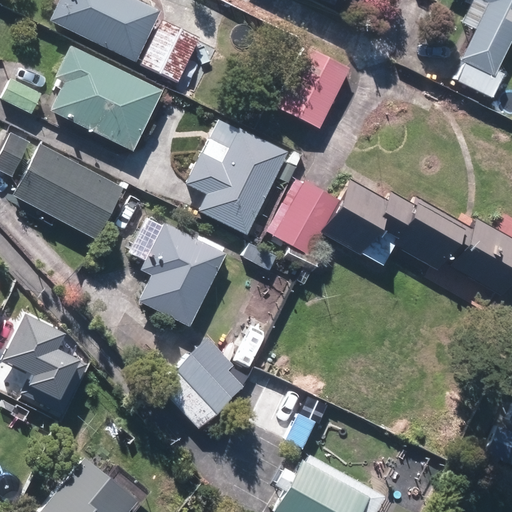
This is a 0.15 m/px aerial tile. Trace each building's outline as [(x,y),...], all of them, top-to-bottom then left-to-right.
[(154,13),(128,0),(51,0),(42,21),(130,63),(154,13)] [(511,23),(511,0),(474,0),(482,4),(454,59),(486,75),(511,23)] [(214,49),(157,21),(134,65),(192,94),(214,49)] [(158,93),(64,47),(48,80),(57,84),(44,111),(129,152),(158,93)] [(343,69),(301,49),(258,134),(301,155),(343,69)] [(37,95),(5,80),(0,90),(0,100),(28,114),(37,95)] [(280,152),(233,129),(216,163),(194,153),(179,185),(201,195),(193,212),(240,235),(280,152)] [(118,188),(33,144),(6,196),(91,240),(118,188)] [(294,171),(264,225),(304,248),(317,226),(335,195),(294,171)] [(382,194),(347,174),(335,195),(317,226),(357,248),(372,221),(387,230),(405,198),(386,187),(382,194)] [(106,231),(122,239),(141,200),(125,192),(106,231)] [(388,239),(432,263),(456,221),(412,196),(388,239)] [(447,262),(496,290),(511,263),(511,234),(474,214),(447,262)] [(219,254),(158,224),(122,297),(183,326),(219,254)] [(246,239),(236,256),(266,272),(275,255),(246,239)] [(22,377),(53,393),(73,353),(47,341),(55,325),(20,308),(0,347),(0,353),(27,367),(22,377)] [(244,386),(205,338),(151,380),(190,429),(244,386)] [(302,403),(263,384),(243,426),(283,445),(302,403)] [(511,390),(498,420),(511,427),(511,390)] [(511,436),(491,427),(479,453),(511,467),(511,436)] [(397,446),(381,478),(420,498),(436,466),(397,446)] [(350,511),(364,489),(299,454),(271,504),(284,511),(350,511)] [(119,511),(127,502),(72,457),(26,511),(119,511)]
